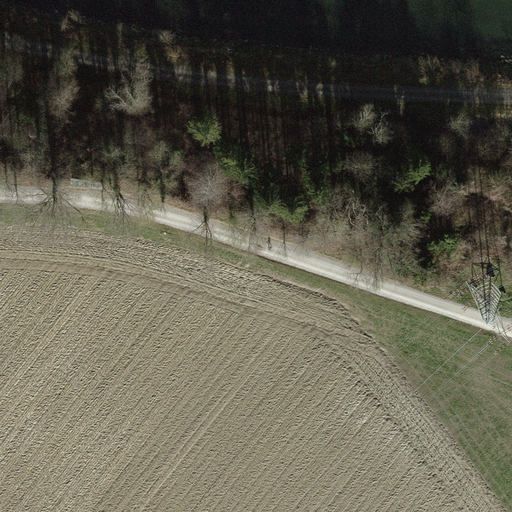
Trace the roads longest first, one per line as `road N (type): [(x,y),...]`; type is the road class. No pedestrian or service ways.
road 1 (track): [(511,323),(130,204),(0,194)]
road 2 (track): [(0,39),(212,79),(511,98)]
